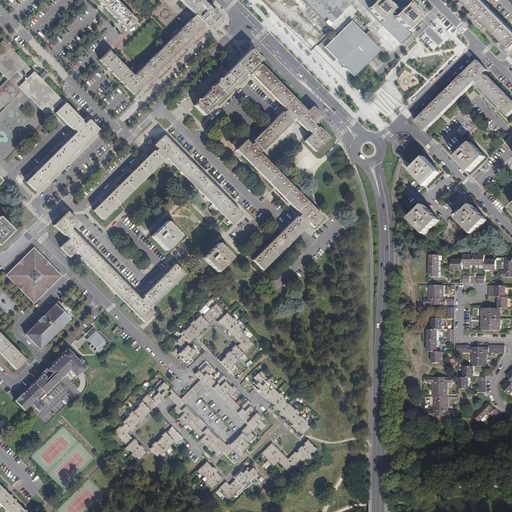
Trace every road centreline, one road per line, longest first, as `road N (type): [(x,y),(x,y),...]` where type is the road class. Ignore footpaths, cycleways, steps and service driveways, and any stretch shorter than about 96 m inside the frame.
road 1 (secondary): [(373,164),(384,263),(376,511)]
road 2 (residential): [(127,138),(0,9)]
road 3 (secondary): [(244,22),(357,140)]
road 4 (residential): [(264,211),(159,106)]
road 5 (residential): [(73,269),(14,330),(40,357)]
